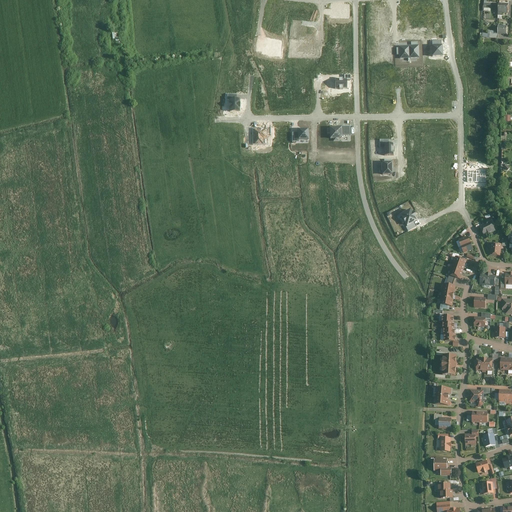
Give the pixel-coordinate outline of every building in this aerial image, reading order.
[(349,5),(332,5),(332,18),(349,18),(349,5)] [(509,5),(499,5),(499,17),(503,17),(503,14),(509,14),(509,5)] [(507,35),(508,27),(496,26),(495,34),(507,35)] [(113,32),(113,39),(116,39),(116,41),(113,41),(114,45),(121,44),(119,32),(113,32)] [(320,41),(303,41),(303,54),(320,54),(320,41)] [(280,42),(263,42),(263,55),(280,55),(280,42)] [(432,45),(432,55),(443,55),(442,45),(441,45),(432,45)] [(409,46),(399,47),(399,58),(409,58),(409,46)] [(419,46),(409,46),(409,58),(419,57),(419,46)] [(339,80),(335,80),(335,89),(339,89),(342,89),(347,89),(347,80),(342,80),(342,79),(339,79),(339,80)] [(240,112),(240,99),(235,99),(231,99),(229,99),(229,113),(240,112)] [(342,135),(342,126),(330,127),(330,138),(333,138),(334,141),(339,141),(339,138),(342,137),(342,135)] [(350,126),(342,126),(342,135),(350,135),(350,126)] [(229,127),(218,127),(219,138),(229,137),(229,127)] [(240,127),(229,127),(229,137),(240,137),(240,127)] [(285,127),(275,127),(275,137),(286,137),(285,127)] [(267,128),(252,129),(253,144),(264,144),(264,139),(267,139),(267,136),(267,128)] [(309,128),(298,128),(298,132),(298,139),(309,139),(309,128)] [(394,155),(393,143),(383,143),(383,156),(394,155)] [(393,174),(392,161),(382,161),(383,174),(393,174)] [(476,171),(467,171),(467,182),(476,182),(476,171)] [(486,171),(476,171),(476,182),(486,182),(486,171)] [(396,182),(381,184),(382,193),(398,190),(397,186),(396,182)] [(403,184),(397,186),(398,190),(398,193),(405,190),(403,184)] [(436,209),(429,195),(420,200),(427,213),(436,209)] [(413,221),(417,219),(411,208),(400,214),(406,225),(407,224),(413,221)] [(479,227),(484,236),(495,231),(492,225),(494,224),(491,217),(484,220),(486,223),(479,227)] [(417,227),(413,221),(407,224),(407,225),(406,226),(408,232),(417,227)] [(467,236),(458,240),(460,247),(470,243),(467,236)] [(470,243),(460,247),(463,254),(473,250),(470,243)] [(500,256),(501,245),(490,243),(489,255),(500,256)] [(454,257),(452,263),(464,267),(466,261),(454,257)] [(450,269),(462,273),(464,267),(452,263),(450,269)] [(449,276),(455,278),(460,280),(462,273),(450,269),(448,276),(449,276)] [(498,286),(499,278),(480,275),(479,284),(498,286)] [(446,284),(452,285),(455,278),(449,276),(446,284)] [(441,291),(440,291),(443,292),(443,291),(454,293),(455,286),(453,286),(446,285),(444,284),(444,289),(441,289),(441,291)] [(440,295),(440,297),(453,300),(454,293),(443,291),(443,292),(442,296),(440,295)] [(440,297),(439,299),(442,300),(441,304),(441,305),(450,306),(452,307),(453,300),(440,297)] [(485,309),(486,299),(475,298),(474,308),(485,309)] [(511,299),(502,299),(501,309),(505,309),(505,315),(511,314),(511,299)] [(481,318),(474,318),(473,327),(485,328),(485,319),(485,318),(481,318)] [(503,328),(494,327),(494,338),(505,339),(505,330),(505,328),(503,328)] [(441,376),(456,376),(457,356),(442,355),(441,376)] [(491,372),(492,359),(476,358),(475,371),(491,372)] [(508,359),(500,358),(500,371),(508,371),(508,359)] [(451,394),(451,389),(435,388),(433,405),(450,406),(450,401),(448,401),(448,394),(451,394)] [(480,391),(469,391),(469,403),(476,404),(476,405),(477,407),(481,408),(483,406),(483,394),(489,394),(490,389),(481,388),(480,391)] [(508,391),(499,391),(498,403),(505,403),(505,405),(508,405),(508,404),(508,391)] [(479,424),(480,413),(472,412),(471,423),(479,424)] [(487,424),(488,413),(480,413),(479,424),(487,424)] [(451,419),(441,419),(438,418),(438,421),(438,429),(451,430),(451,419)] [(479,437),(478,430),(471,431),(471,435),(464,435),(464,446),(470,446),(476,446),(475,437),(479,437)] [(496,446),(493,435),(482,437),(484,448),(496,446)] [(439,452),(450,453),(450,439),(448,439),(440,439),(440,440),(439,452)] [(511,457),(502,460),(504,470),(511,467),(511,457)] [(440,476),(451,476),(451,469),(448,469),(448,465),(446,465),(446,460),(442,460),(442,458),(435,458),(435,460),(434,460),(434,472),(440,472),(440,476)] [(489,471),(487,462),(475,465),(478,474),(489,471)] [(481,485),(482,495),(493,494),(493,490),(497,490),(496,479),(489,480),(489,484),(481,485)] [(436,511),(446,511),(450,511),(449,503),(436,504),(436,511)]
